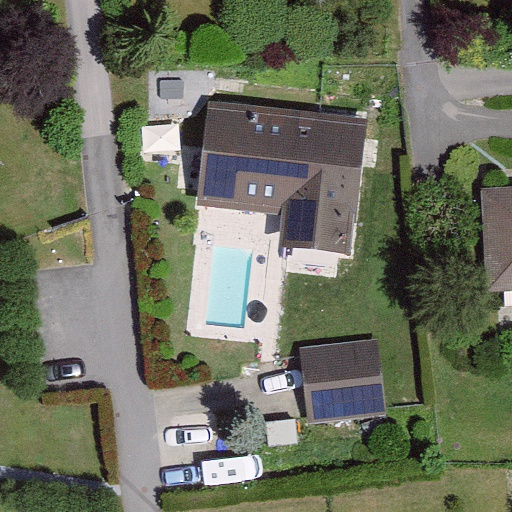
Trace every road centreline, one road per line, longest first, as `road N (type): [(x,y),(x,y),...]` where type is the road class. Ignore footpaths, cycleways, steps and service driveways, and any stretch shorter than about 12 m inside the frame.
road 1 (residential): [(90,0),(142,511)]
road 2 (unknown): [(413,0),(421,79),(511,83)]
